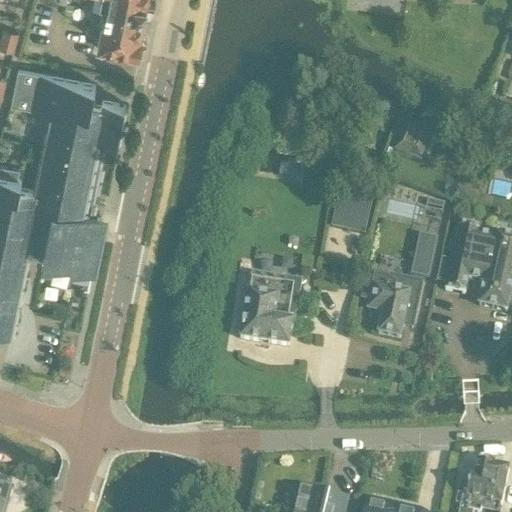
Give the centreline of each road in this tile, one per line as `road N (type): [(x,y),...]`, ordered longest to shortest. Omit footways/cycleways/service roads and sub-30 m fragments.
road 1 (tertiary): [(89,432),(174,0)]
road 2 (tertiary): [(239,443),(511,429)]
road 3 (tertiary): [(89,432),(239,443)]
